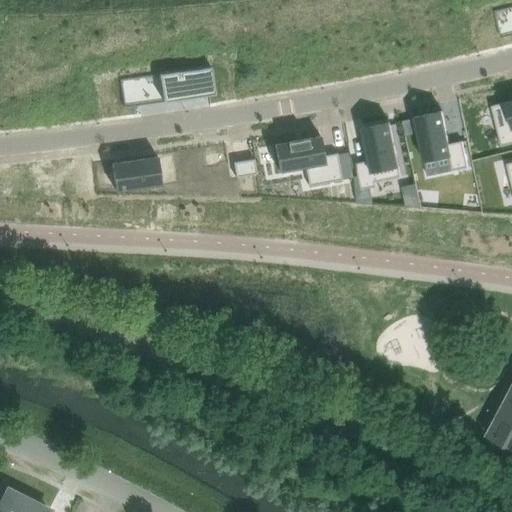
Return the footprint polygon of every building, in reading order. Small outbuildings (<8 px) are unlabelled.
[(511,6),(494,11),(501,38),(511,35),(511,6)] [(211,67),(120,80),(124,107),(215,94),(211,67)] [(511,101),(492,106),(501,146),(511,143),(511,101)] [(442,111),(415,117),(416,118),(419,133),(425,162),(450,157),(453,171),(468,168),(463,141),(449,144),(442,111)] [(416,118),(403,121),(406,136),(419,133),(416,118)] [(370,161),(356,163),(358,176),(361,190),(370,188),(377,187),(376,182),(401,177),(390,122),(363,128),(370,161)] [(321,136),(275,145),(280,172),(306,167),(309,186),(342,180),(342,179),(338,154),(337,153),(324,156),(321,136)] [(348,152),(338,154),(342,179),(353,177),(348,152)] [(158,157),(112,164),(116,191),(162,184),(158,157)] [(255,159),(234,163),(236,178),(257,174),(255,159)] [(358,176),(353,177),(358,203),(373,204),(370,188),(361,190),(358,176)] [(508,396),(498,415),(511,422),(511,396),(509,395),(508,396)] [(488,435),(511,447),(511,422),(498,415),(488,435)] [(6,482),(0,494),(0,503),(2,504),(0,507),(0,511),(48,511),(49,510),(26,498),(28,493),(6,482)]
